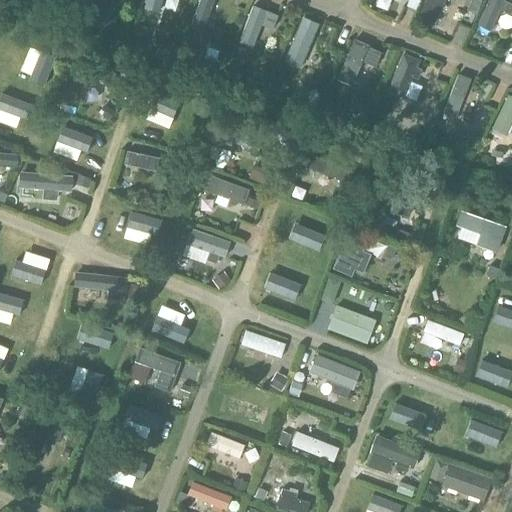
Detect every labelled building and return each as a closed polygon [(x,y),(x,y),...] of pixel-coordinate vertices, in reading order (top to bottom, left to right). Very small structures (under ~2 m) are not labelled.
[(377,0),(372,19),(384,22),(390,0),(377,0)] [(433,26),(444,0),(425,0),(417,18),(433,26)] [(503,2),(503,0),(488,0),(477,26),(490,31),(499,10),(505,13),(508,4),(503,2)] [(253,7),(239,43),(251,48),(260,25),(271,30),(276,16),(253,7)] [(299,67),(317,25),(302,18),(284,61),(299,67)] [(354,40),(336,80),(350,86),(361,61),(374,67),(380,53),(367,48),(368,46),(354,40)] [(39,51),(28,82),(44,88),(55,57),(39,51)] [(415,69),(418,61),(402,55),(387,93),(402,99),(411,77),(417,80),(420,71),(415,69)] [(203,75),(214,78),(218,65),(207,61),(203,75)] [(104,105),(120,94),(106,75),(90,86),(104,105)] [(148,89),(142,104),(172,116),(178,101),(148,89)] [(1,92),(0,95),(0,110),(26,120),(32,104),(1,92)] [(506,137),(511,122),(511,94),(509,93),(494,132),(506,137)] [(63,125),(58,139),(87,150),(92,136),(63,125)] [(0,168),(0,182),(11,184),(13,170),(0,168)] [(70,192),(71,177),(19,173),(18,188),(42,190),(42,200),(55,201),(56,191),(70,192)] [(207,176),(202,190),(228,200),(227,204),(233,206),(235,202),(243,205),(248,191),(207,176)] [(422,194),(381,179),(375,194),(405,205),(403,211),(412,214),(413,208),(417,209),(422,194)] [(487,231),(483,243),(500,249),(509,224),(464,208),(459,221),(487,231)] [(130,211),(126,226),(156,234),(161,219),(130,211)] [(262,240),(272,243),(278,222),(268,219),(262,240)] [(294,222),(287,238),(318,250),(325,235),(294,222)] [(355,272),(370,235),(352,227),(336,264),(355,272)] [(16,258),(10,274),(42,286),(47,270),(16,258)] [(269,271),(263,287),(294,299),(300,284),(269,271)] [(76,312),(117,313),(118,289),(77,288),(76,312)] [(0,292),(0,309),(19,314),(23,299),(0,292)] [(378,317),(338,303),(330,326),(369,340),(378,317)] [(511,309),(498,304),(492,321),(511,327),(511,309)] [(157,316),(151,332),(182,344),(188,327),(157,316)] [(82,322),(76,338),(107,349),(113,333),(82,322)] [(279,358),(284,345),(246,332),(241,345),(266,353),(265,358),(271,360),(273,355),(279,358)] [(426,335),(421,348),(470,367),(475,354),(426,335)] [(169,392),(179,363),(138,349),(134,361),(160,371),(154,387),(169,392)] [(316,356),(309,373),(351,389),(357,373),(316,356)] [(511,370),(482,359),(475,375),(506,387),(511,371),(511,370)] [(86,369),(76,399),(91,404),(101,374),(86,369)] [(246,426),(259,430),(266,410),(232,400),(229,410),(248,416),(246,426)] [(394,402),(388,418),(420,430),(426,414),(394,402)] [(130,403),(124,419),(155,431),(161,415),(130,403)] [(470,419),(464,435),(495,447),(502,430),(470,419)] [(58,442),(63,430),(36,420),(21,462),(35,467),(46,437),(58,442)] [(376,436),(369,453),(396,463),(395,467),(405,471),(407,467),(412,469),(418,452),(376,436)] [(304,437),(298,454),(308,458),(311,451),(330,458),(334,448),(304,437)] [(239,474),(244,462),(211,447),(205,459),(239,474)] [(116,451),(110,467),(141,479),(147,463),(116,451)] [(49,477),(56,459),(45,454),(37,473),(49,477)] [(316,456),(313,465),(330,470),(333,461),(316,456)] [(449,465),(442,486),(482,501),(490,479),(449,465)] [(192,484),(187,494),(213,505),(211,509),(218,511),(219,511),(221,508),(224,509),(228,498),(192,484)] [(295,500),(296,494),(281,490),(280,495),(279,495),(276,507),(277,507),(276,509),(284,511),(286,511),(287,510),(292,511),(306,511),(309,504),(295,500)] [(372,493),(366,509),(373,511),(399,511),(403,505),(372,493)]
